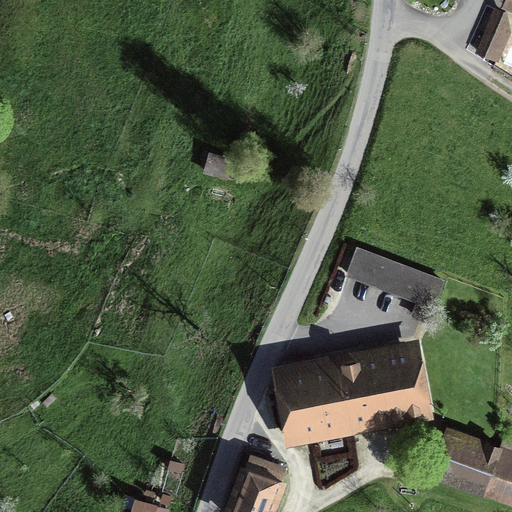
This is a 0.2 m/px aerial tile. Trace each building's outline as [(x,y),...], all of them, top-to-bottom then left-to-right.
[(363,253),(349,288),(429,319),(443,285),(363,253)] [(423,353),(292,382),(304,436),(435,408),(423,353)] [(511,457),(456,437),(439,480),(511,508),(511,457)] [(270,511),(282,481),(251,470),(235,511),(270,511)] [(147,511),(149,505),(136,502),(133,511),(147,511)]
